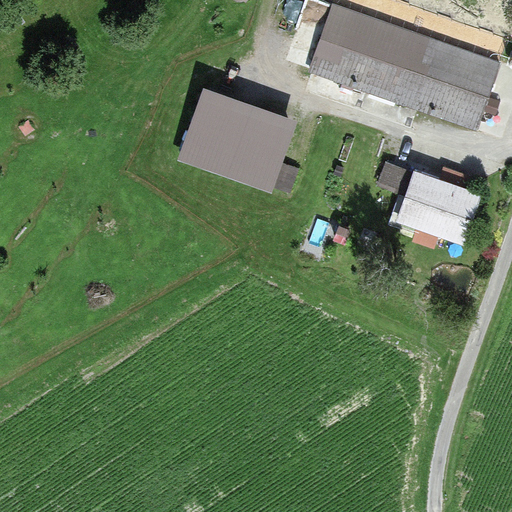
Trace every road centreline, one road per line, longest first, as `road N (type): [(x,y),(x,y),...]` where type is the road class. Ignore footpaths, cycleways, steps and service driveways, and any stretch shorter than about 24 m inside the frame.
road 1 (track): [(280,0),(266,49),(269,68),(291,90),(425,144),(511,147)]
road 2 (track): [(437,511),(440,456),(511,239)]
